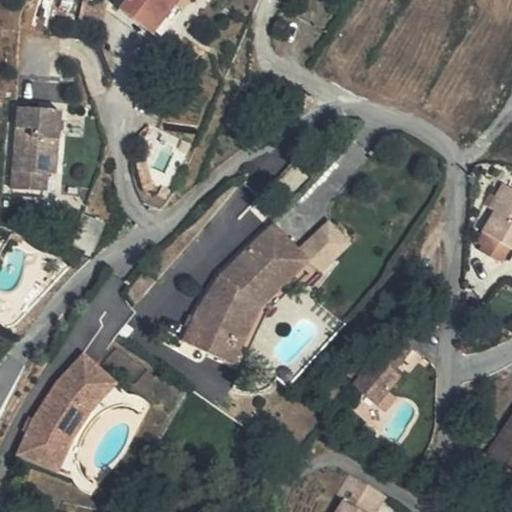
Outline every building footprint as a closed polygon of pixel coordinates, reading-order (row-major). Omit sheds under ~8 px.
[(152,27),(173,0),(123,0),(121,3),(152,27)] [(173,0),(152,27),(161,34),(187,0),(173,0)] [(55,172),(61,111),(17,107),(9,187),(46,191),(48,171),(55,172)] [(148,160),(140,163),(148,190),(156,188),(148,160)] [(506,256),(511,247),(511,226),(488,209),(480,219),(470,232),(459,247),(466,252),(462,258),(470,264),(460,277),(463,281),(485,287),(492,277),(506,256)] [(88,214),(77,242),(95,249),(106,222),(88,214)] [(470,232),(480,219),(472,215),(464,227),(470,232)] [(492,277),(500,283),(511,267),(511,260),(506,256),(492,277)] [(166,379),(203,396),(213,375),(224,379),(244,336),(267,313),(289,290),(257,260),(222,296),(231,306),(215,319),(208,311),(192,332),(166,379)] [(511,267),(500,283),(508,288),(511,281),(511,267)] [(463,281),(478,293),(485,287),(463,281)] [(100,287),(76,337),(110,354),(134,303),(100,287)] [(289,290),(267,313),(275,321),(280,314),(292,325),(307,308),(289,290)] [(222,296),(208,311),(215,319),(231,306),(222,296)] [(253,347),(275,321),(267,313),(244,336),(224,379),(213,375),(203,396),(224,406),(253,347)] [(339,421),(362,441),(376,424),(387,410),(379,405),(398,380),(376,363),(358,387),(362,390),(339,421)] [(44,470),(56,453),(64,441),(72,446),(99,419),(68,389),(37,421),(15,453),(1,486),(42,504),(53,475),(44,470)] [(383,431),(376,424),(362,441),(370,447),(383,431)] [(511,438),(508,445),(511,447),(502,460),(494,456),(474,488),(498,505),(511,484),(511,438)] [(511,447),(508,445),(503,443),(494,456),(502,460),(511,447)] [(63,458),(56,453),(44,470),(53,475),(63,458)] [(349,499),(341,511),(377,511),(389,494),(353,471),(339,493),(349,499)] [(511,511),(511,484),(498,505),(508,511),(511,511)]
